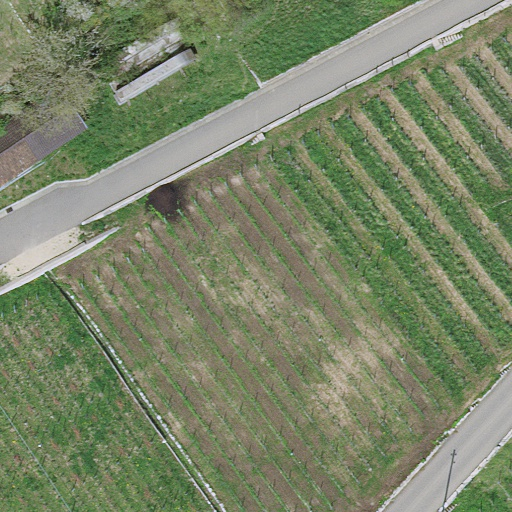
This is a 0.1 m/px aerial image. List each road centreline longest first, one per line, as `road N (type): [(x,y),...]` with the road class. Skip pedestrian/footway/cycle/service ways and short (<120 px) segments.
road 1 (track): [(0,243),(472,0)]
road 2 (unclassified): [(406,511),(511,398)]
